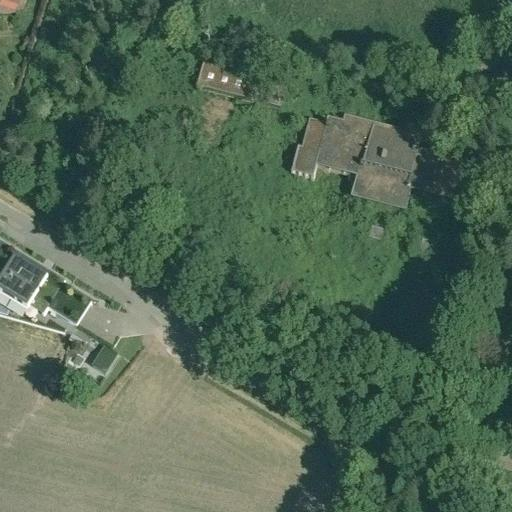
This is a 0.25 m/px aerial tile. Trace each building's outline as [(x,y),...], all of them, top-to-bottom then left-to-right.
[(0,0),(0,13),(26,21),(32,0),(0,0)] [(289,99),(203,78),(197,98),(282,119),(289,99)] [(377,130),(348,123),(346,129),(330,125),(328,132),(313,129),(305,159),(300,157),(293,184),(298,185),(316,189),(318,178),(374,192),(369,212),(409,222),(415,197),(443,203),(452,164),(419,156),(422,141),(377,130)] [(0,246),(0,294),(42,319),(46,313),(76,331),(94,301),(1,245),(0,246)] [(511,283),(507,282),(499,314),(511,317),(511,283)] [(511,352),(496,349),(490,377),(511,381),(511,352)] [(110,381),(123,360),(110,352),(97,373),(110,381)]
